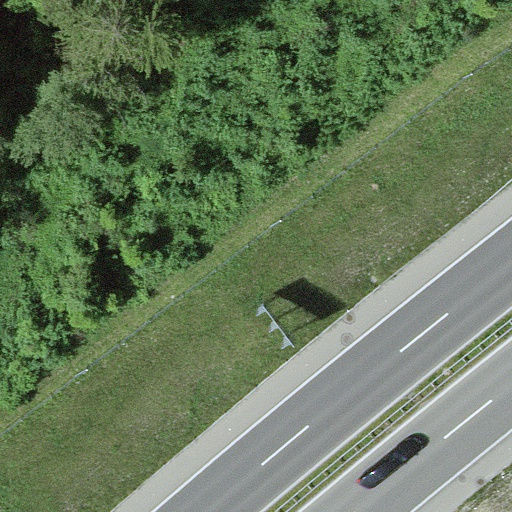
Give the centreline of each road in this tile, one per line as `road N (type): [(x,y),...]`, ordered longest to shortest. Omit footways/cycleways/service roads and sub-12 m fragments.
road 1 (motorway): [(511,263),(207,511)]
road 2 (motorway): [(354,511),(511,384)]
